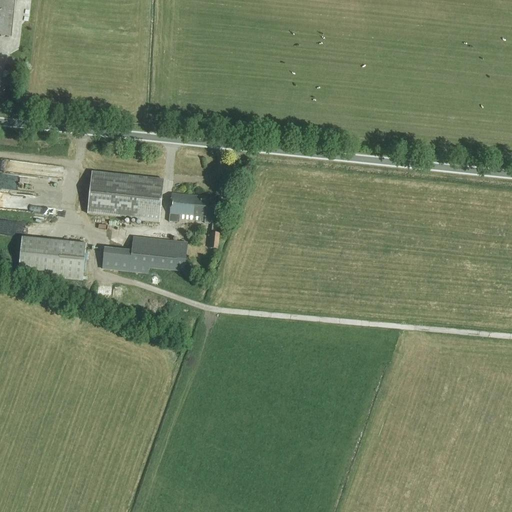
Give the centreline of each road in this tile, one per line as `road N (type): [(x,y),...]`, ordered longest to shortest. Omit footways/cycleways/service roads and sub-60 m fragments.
road 1 (unclassified): [(511,174),(0,120)]
road 2 (track): [(92,274),(208,308),(511,336)]
